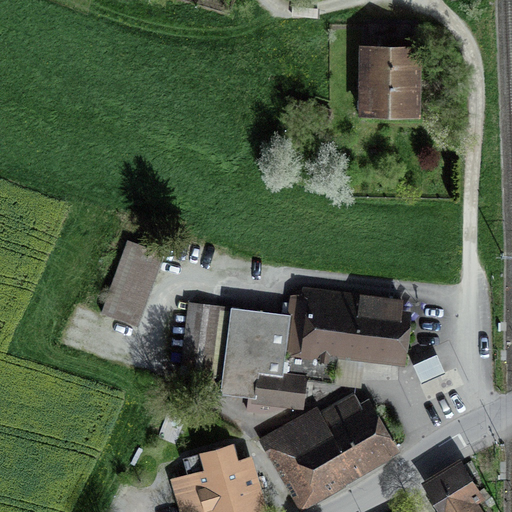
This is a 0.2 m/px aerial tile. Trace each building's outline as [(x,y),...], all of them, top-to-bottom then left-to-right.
[(429,56),(367,56),(366,124),(428,125),(429,56)] [(164,251),(126,238),(100,310),(138,324),(164,251)] [(287,311),(188,300),(181,364),(189,365),(186,393),(302,406),(306,374),(282,371),(284,354),(328,359),(328,353),(403,362),(410,310),(400,309),(401,297),(303,285),(289,294),(287,311)] [(317,405),(257,439),(297,510),(398,453),(367,398),(359,403),(354,395),(321,413),(317,405)] [(213,469),(171,482),(180,511),(240,511),(263,505),(249,459),(236,463),(232,447),(209,454),(213,469)] [(146,511),(169,464),(138,450),(109,511),(146,511)] [(462,467),(428,487),(442,511),(477,511),(469,498),(477,493),(462,467)]
